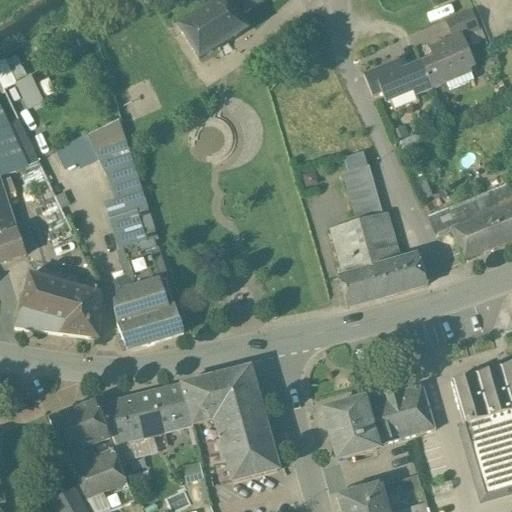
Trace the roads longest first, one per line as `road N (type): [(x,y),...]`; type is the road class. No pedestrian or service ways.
road 1 (secondary): [(0,359),(122,374),(277,340)]
road 2 (secondary): [(277,340),(511,274)]
road 3 (tertiary): [(277,340),(320,511)]
